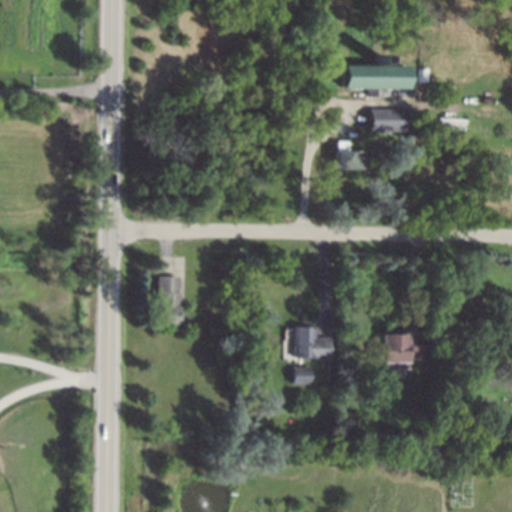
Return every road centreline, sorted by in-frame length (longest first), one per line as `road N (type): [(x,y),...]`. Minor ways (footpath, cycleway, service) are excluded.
road 1 (tertiary): [(114,0),(108,511)]
road 2 (residential): [(112,229),(511,237)]
